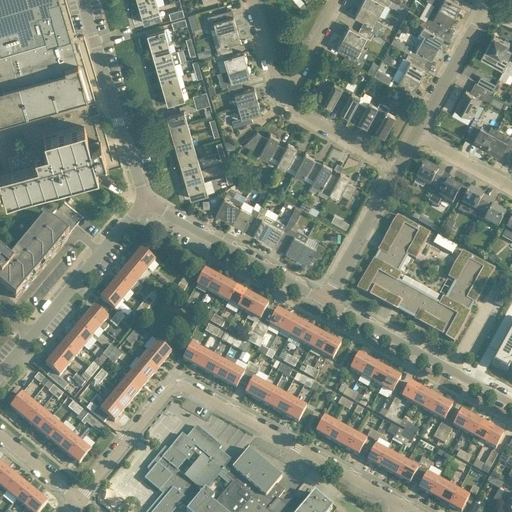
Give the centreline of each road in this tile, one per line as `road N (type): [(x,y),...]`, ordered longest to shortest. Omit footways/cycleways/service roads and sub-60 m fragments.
road 1 (residential): [(401,505),(176,385)]
road 2 (unclassified): [(511,404),(326,300)]
road 3 (unclassified): [(145,200),(83,0)]
road 4 (unclassified): [(326,300),(145,200)]
road 5 (unclassified): [(31,335),(145,200)]
road 6 (residential): [(326,300),(398,165)]
road 7 (residential): [(78,499),(176,385)]
road 8 (residential): [(416,131),(484,8)]
road 9 (residential): [(398,165),(286,106),(281,96)]
